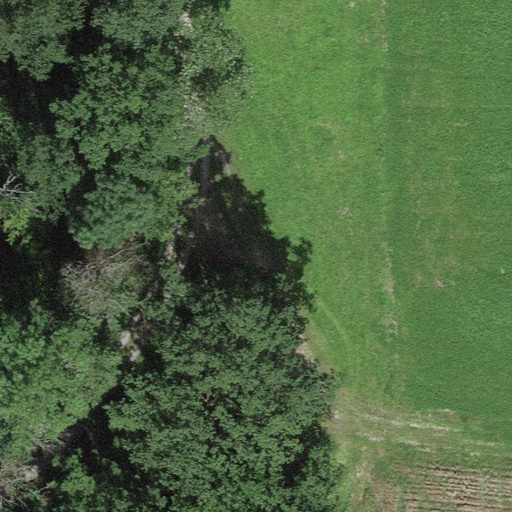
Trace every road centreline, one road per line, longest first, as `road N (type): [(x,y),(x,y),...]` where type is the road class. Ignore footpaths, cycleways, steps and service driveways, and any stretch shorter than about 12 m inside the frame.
road 1 (track): [(0,481),(41,477),(131,363),(169,297),(193,225),(205,136),(205,98),(179,0)]
road 2 (track): [(131,363),(350,427),(511,441)]
